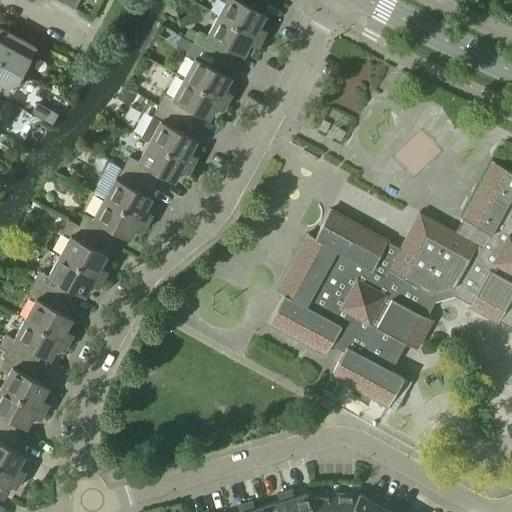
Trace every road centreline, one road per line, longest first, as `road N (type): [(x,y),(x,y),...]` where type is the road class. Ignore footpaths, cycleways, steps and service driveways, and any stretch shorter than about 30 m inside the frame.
road 1 (residential): [(87,508),(82,417),(100,358),(147,274),(218,213),(335,0)]
road 2 (residential): [(87,508),(324,441),(357,444),(483,511)]
road 3 (unclassified): [(511,71),(365,0)]
